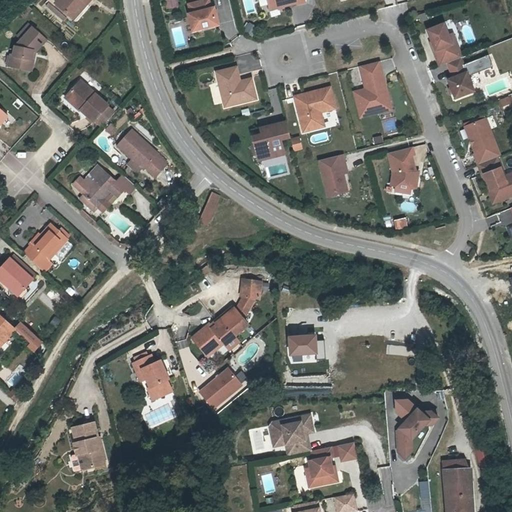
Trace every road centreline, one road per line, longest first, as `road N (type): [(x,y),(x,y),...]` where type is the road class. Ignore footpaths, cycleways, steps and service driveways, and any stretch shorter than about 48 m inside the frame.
road 1 (residential): [(286,58),(378,28),(396,41),(466,221),(443,270)]
road 2 (secondary): [(443,270),(320,238),(209,171)]
road 3 (track): [(128,265),(68,330),(0,453)]
road 4 (secondary): [(209,171),(162,109),(133,0)]
road 5 (secondary): [(511,422),(479,311),(443,270)]
road 6 (residential): [(128,265),(26,177)]
road 7 (residential): [(209,171),(128,265)]
